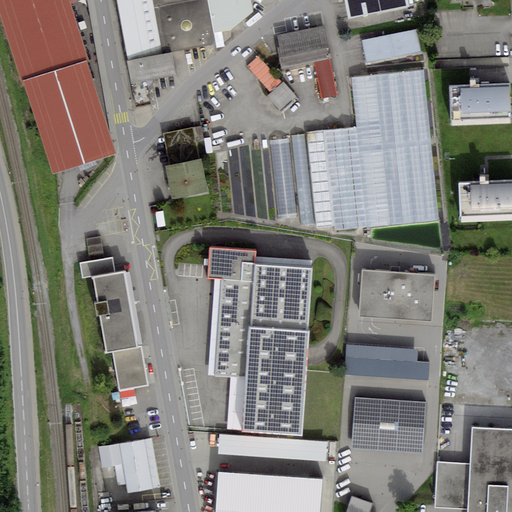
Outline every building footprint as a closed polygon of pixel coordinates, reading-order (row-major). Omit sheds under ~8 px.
[(0,0),(0,16),(52,176),(116,155),(65,0),(0,0)] [(116,0),(131,80),(175,72),(172,53),(215,46),(213,33),(233,30),(253,13),(250,0),(116,0)] [(403,0),(341,0),(346,21),(406,10),(403,0)] [(414,27),(359,39),(364,64),(419,52),(414,27)] [(328,29),(277,40),(283,67),(315,60),(323,99),(341,95),(328,29)] [(260,57),(247,67),(269,95),(267,98),(280,114),(297,100),(283,82),(281,83),(260,57)] [(362,139),(213,156),(220,218),(298,208),(300,225),(349,219),(350,233),(436,223),(418,77),(356,85),(362,139)] [(506,83),(447,86),(449,127),(508,124),(506,83)] [(204,139),(201,126),(164,134),(177,193),(206,187),(196,141),(204,139)] [(511,179),(457,181),(458,224),(511,223),(511,179)] [(104,237),(80,242),(93,311),(101,310),(117,393),(151,387),(129,266),(110,269),(104,237)] [(256,250),(210,247),(208,278),(214,278),(207,375),(230,377),(227,430),(243,431),(301,435),(306,359),(313,260),(256,257),(256,250)] [(434,274),(362,269),(359,316),(431,320),(434,274)] [(418,349),(347,345),(345,374),(429,379),(430,363),(417,362),(418,349)] [(426,402),(355,397),(351,449),(422,454),(426,402)] [(511,511),(511,431),(469,428),(463,511),(511,511)] [(327,441),(219,434),(218,454),(326,461),(327,441)] [(152,438),(98,447),(102,471),(116,468),(121,496),(161,490),(152,438)] [(319,511),(322,474),(218,466),(215,511),(218,511),(319,511)] [(370,511),(372,506),(348,498),(343,511),(370,511)]
